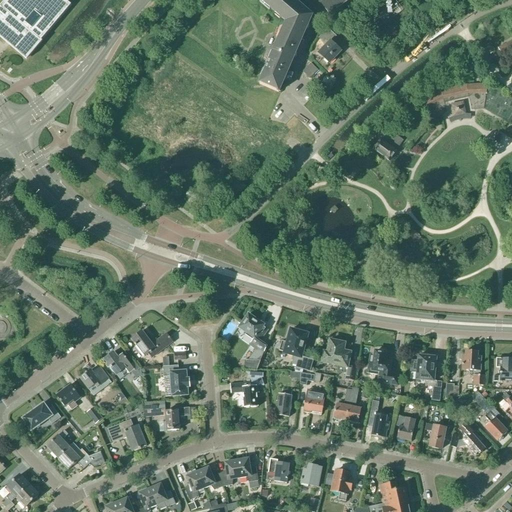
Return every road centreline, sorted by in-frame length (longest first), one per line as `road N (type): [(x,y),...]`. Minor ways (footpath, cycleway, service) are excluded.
road 1 (residential): [(215,240),(440,40),(511,1)]
road 2 (secondary): [(157,259),(365,316),(511,330)]
road 3 (secondary): [(511,322),(338,301),(164,245)]
road 4 (residential): [(212,442),(268,439),(431,469)]
road 5 (secondary): [(8,145),(66,214),(157,259)]
road 6 (secondary): [(164,245),(70,202),(19,138)]
road 7 (residential): [(66,498),(212,442)]
road 8 (secondary): [(19,138),(85,80),(120,25)]
road 9 (secondary): [(120,25),(9,121)]
